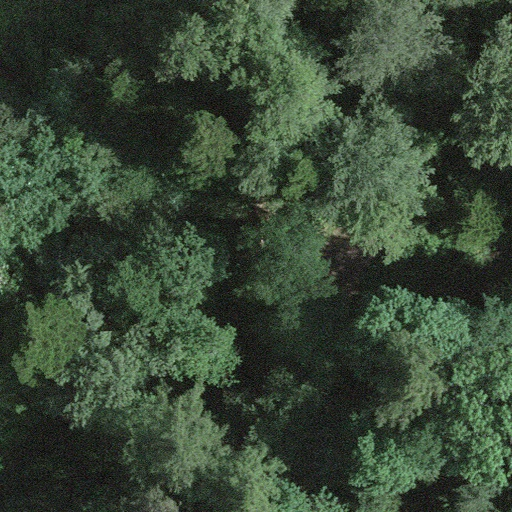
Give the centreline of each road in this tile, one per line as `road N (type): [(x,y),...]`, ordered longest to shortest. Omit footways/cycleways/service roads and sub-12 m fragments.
road 1 (track): [(0,471),(98,401),(370,250)]
road 2 (track): [(370,250),(511,155)]
